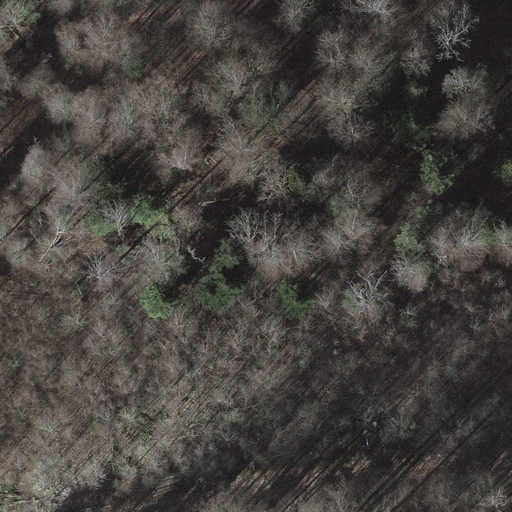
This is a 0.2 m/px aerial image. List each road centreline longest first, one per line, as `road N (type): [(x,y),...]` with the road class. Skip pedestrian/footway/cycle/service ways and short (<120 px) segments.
road 1 (track): [(121,511),(171,492),(344,469),(511,467)]
road 2 (track): [(0,63),(42,39),(116,16),(240,0)]
